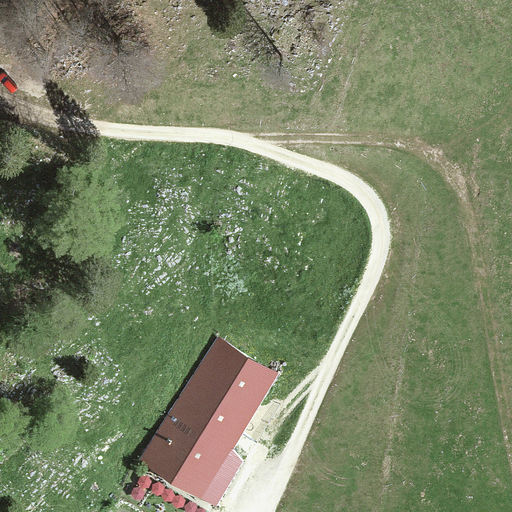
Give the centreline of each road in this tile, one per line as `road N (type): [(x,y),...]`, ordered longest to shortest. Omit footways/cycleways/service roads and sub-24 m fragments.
road 1 (track): [(261,511),(374,269),(375,208),(330,172),(238,140),(108,129),(0,100)]
road 2 (track): [(511,400),(488,272),(469,206),(446,164),(407,144),(377,140),(238,140)]
